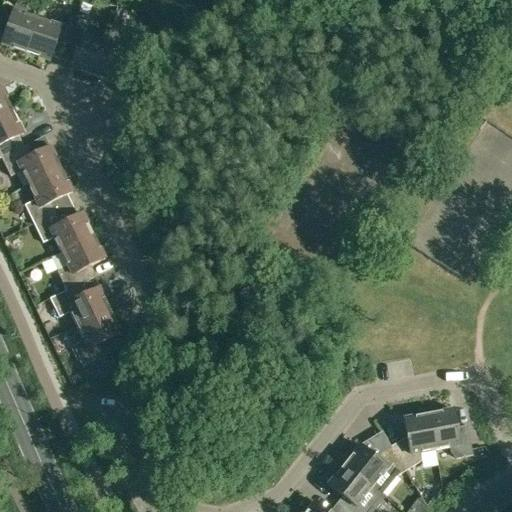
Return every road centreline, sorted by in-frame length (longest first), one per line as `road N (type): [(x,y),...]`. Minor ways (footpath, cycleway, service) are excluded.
road 1 (residential): [(202,511),(151,500),(123,452),(145,285),(52,90),(0,64)]
road 2 (residential): [(511,443),(478,374),(367,392),(284,488),(234,511)]
road 3 (secondary): [(62,511),(0,369)]
